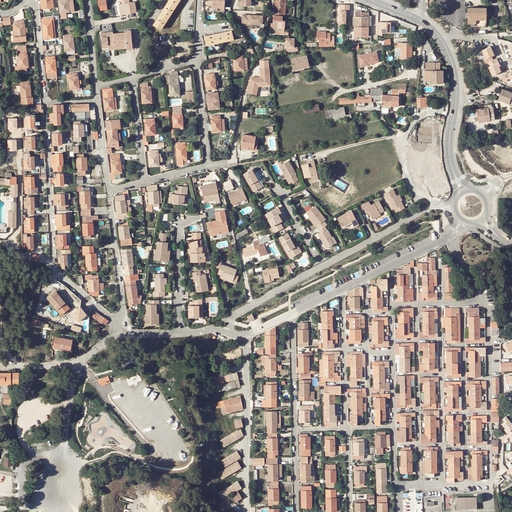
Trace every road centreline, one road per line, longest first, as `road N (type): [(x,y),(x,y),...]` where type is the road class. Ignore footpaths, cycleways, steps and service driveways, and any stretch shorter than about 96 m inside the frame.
road 1 (residential): [(34,0),(52,263),(114,322)]
road 2 (residential): [(479,292),(487,306),(490,479),(466,483)]
road 3 (residential): [(438,302),(442,484)]
road 4 (residential): [(461,302),(466,483)]
road 5 (residential): [(415,303),(418,484)]
road 6 (residential): [(246,334),(246,511)]
road 7 (residential): [(114,322),(122,306),(107,192)]
road 8 (residential): [(432,207),(407,175),(402,146),(418,117),(444,108)]
road 9 (residential): [(198,216),(178,229),(178,333)]
road 10 (residential): [(321,266),(432,207)]
road 11 (tertiary): [(450,135),(455,77),(446,49),(423,22)]
